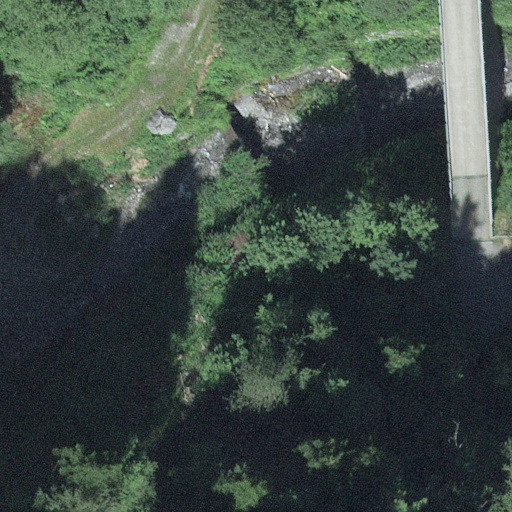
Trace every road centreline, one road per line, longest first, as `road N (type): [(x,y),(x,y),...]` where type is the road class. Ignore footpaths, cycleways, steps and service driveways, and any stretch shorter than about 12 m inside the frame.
road 1 (unclassified): [(461,0),(474,241),(491,397),(511,495)]
road 2 (track): [(196,0),(171,59),(138,96),(40,156)]
